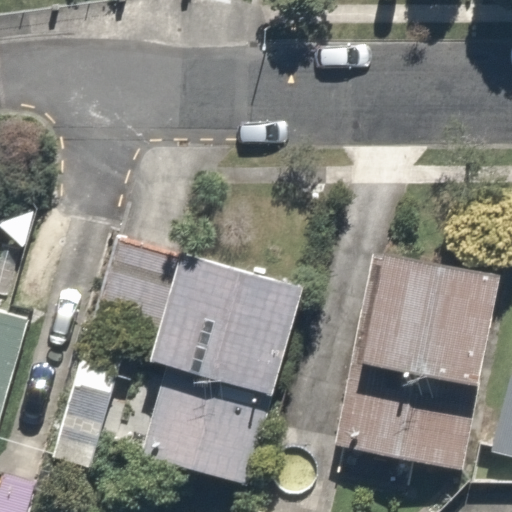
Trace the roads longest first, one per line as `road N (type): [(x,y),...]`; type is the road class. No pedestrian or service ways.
road 1 (residential): [(511,89),(231,89),(78,78),(0,84)]
road 2 (unknown): [(78,78),(73,212),(6,474)]
